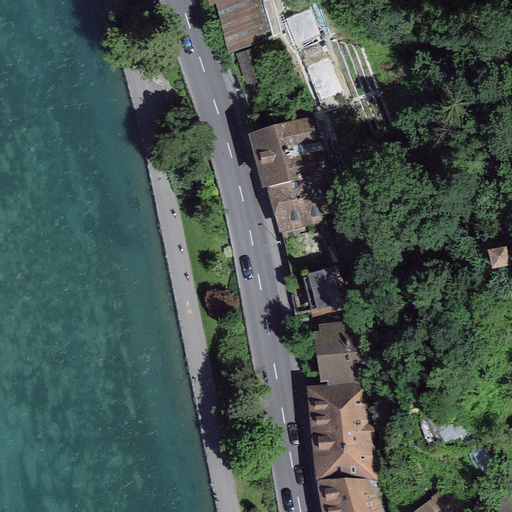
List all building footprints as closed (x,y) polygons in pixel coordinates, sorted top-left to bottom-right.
[(307,18),(294,24),(302,40),(309,38),(310,41),(317,39),(307,18)] [(255,47),(239,52),(247,78),(263,73),(255,47)] [(293,125),(255,138),(269,189),(273,189),(315,178),(325,175),(310,122),(294,127),(293,125)] [(273,189),(283,226),(325,215),(315,178),(273,189)] [(504,253),(491,256),(494,269),(507,266),(504,253)] [(375,259),(363,264),(371,298),(379,297),(375,259)] [(289,281),(297,314),(318,309),(318,312),(364,301),(356,266),(289,281)] [(361,322),(323,329),(325,337),(321,338),(328,379),(337,378),(338,385),(371,380),(361,322)] [(324,482),(370,472),(367,438),(374,437),(373,427),(368,427),(364,389),(315,394),(324,482)] [(370,472),(324,482),(329,511),(380,511),(370,490),(377,483),(376,472),(370,472)] [(475,511),(477,511),(460,482),(435,501),(440,507),(433,511),(475,511)]
